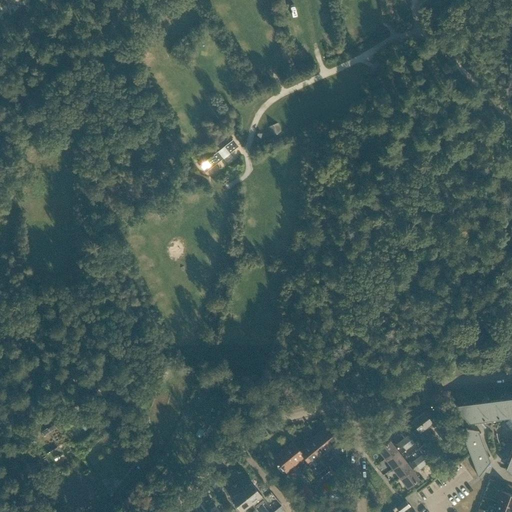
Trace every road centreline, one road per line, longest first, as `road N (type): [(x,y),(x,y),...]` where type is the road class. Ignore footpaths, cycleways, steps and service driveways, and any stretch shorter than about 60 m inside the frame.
road 1 (track): [(0,362),(134,400),(125,341),(86,249),(81,113)]
road 2 (track): [(131,0),(96,64),(81,113),(15,130),(0,144)]
road 3 (residential): [(355,400),(511,377)]
road 4 (residential): [(235,441),(355,400)]
